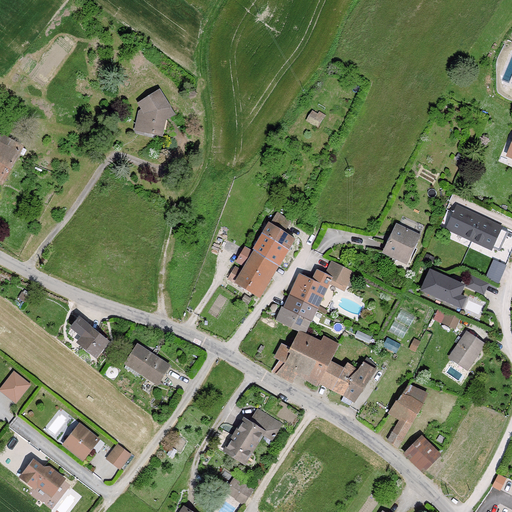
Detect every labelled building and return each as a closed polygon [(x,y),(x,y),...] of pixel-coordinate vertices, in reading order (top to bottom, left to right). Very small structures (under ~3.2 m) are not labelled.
[(173,116),(158,93),(140,105),(144,112),(142,113),(139,127),(145,128),(144,133),(161,137),(163,122),(173,116)] [(312,112),(307,120),(317,127),(324,116),(318,113),(317,115),(312,112)] [(0,139),(0,182),(19,150),(0,139)] [(481,220),(457,208),(448,227),(473,238),(481,220)] [(277,217),(271,228),(283,235),(290,224),(277,217)] [(481,220),(473,238),(499,250),(508,231),(481,220)] [(400,227),(387,251),(408,262),(420,237),(400,227)] [(283,235),(271,228),(255,254),(276,267),(291,240),(283,235)] [(276,267),(255,254),(254,255),(246,250),(238,263),(247,268),(243,275),(236,271),(230,280),(257,297),(276,267)] [(498,283),(506,266),(493,260),(485,278),(498,283)] [(329,272),(347,281),(352,272),(333,263),(329,272)] [(326,277),(341,284),(339,288),(343,290),(347,281),(329,272),(326,277)] [(464,285),(432,272),(424,290),(435,295),(436,293),(446,297),(445,299),(462,307),(466,298),(460,295),(464,285)] [(285,311),(279,324),(301,335),(303,336),(329,283),(339,288),(341,284),(326,277),(318,273),(313,283),(300,278),(285,311)] [(487,284),(472,277),(468,286),(484,293),(485,289),(487,284)] [(443,312),(440,319),(457,326),(460,320),(443,312)] [(96,333),(77,318),(70,327),(81,336),(76,343),(94,357),(106,342),(96,333)] [(321,383),(330,364),(339,347),(323,339),(320,345),(303,336),(301,335),(292,352),(283,347),(276,360),(279,362),(273,373),(291,383),(298,372),(321,383)] [(484,345),(469,335),(454,358),(469,369),(484,345)] [(399,345),(388,339),(384,346),(396,352),(399,345)] [(412,349),(417,352),(422,342),(416,339),(412,349)] [(137,346),(125,363),(155,383),(167,366),(137,346)] [(346,396),(354,400),(372,374),(370,373),(375,367),(366,361),(357,374),(347,366),(343,373),(330,364),(321,383),(325,385),(346,396)] [(30,385),(14,373),(0,390),(16,402),(30,385)] [(411,386),(404,395),(423,404),(429,394),(411,386)] [(393,411),(393,412),(396,413),(403,417),(404,416),(413,421),(423,404),(404,395),(393,411)] [(354,400),(346,396),(342,402),(351,407),(354,400)] [(243,419),(224,451),(244,464),(262,434),(272,440),(281,425),(258,411),(250,423),(243,419)] [(399,447),(413,421),(404,416),(403,417),(390,440),(399,447)] [(96,441),(81,428),(67,446),(82,459),(96,441)] [(406,452),(426,471),(440,456),(420,437),(406,452)] [(115,451),(109,458),(121,468),(130,456),(118,446),(115,451)] [(42,470),(34,463),(22,479),(35,489),(37,486),(51,496),(63,481),(52,472),(46,473),(42,470)] [(506,478),(498,475),(493,486),(501,490),(506,478)] [(251,490),(234,478),(225,492),(242,504),(251,490)]
